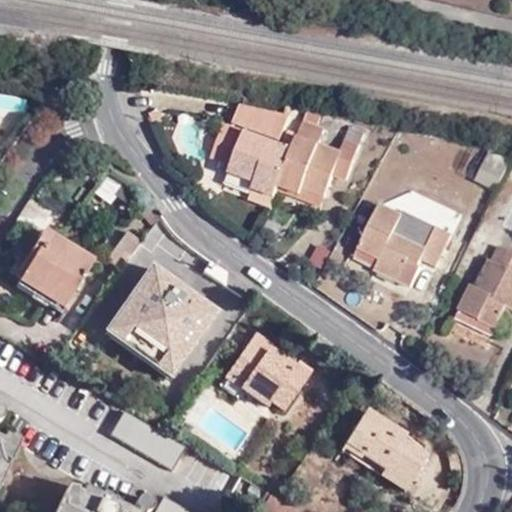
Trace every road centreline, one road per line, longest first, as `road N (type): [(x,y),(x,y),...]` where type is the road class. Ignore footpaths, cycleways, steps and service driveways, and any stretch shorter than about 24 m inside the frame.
road 1 (residential): [(484,511),(493,459),(475,427),(212,237),(125,140),(113,111)]
road 2 (unknown): [(219,511),(0,377)]
road 3 (residential): [(0,210),(53,144),(113,111)]
